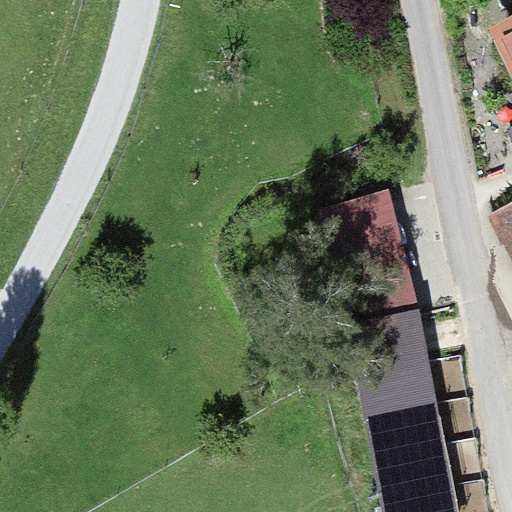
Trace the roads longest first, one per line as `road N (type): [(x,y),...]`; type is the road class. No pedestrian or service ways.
road 1 (track): [(511,479),(417,0)]
road 2 (unclassified): [(146,0),(130,64),(36,283),(0,343)]
